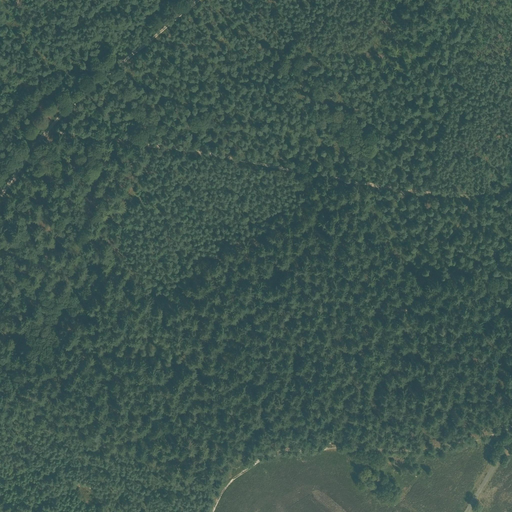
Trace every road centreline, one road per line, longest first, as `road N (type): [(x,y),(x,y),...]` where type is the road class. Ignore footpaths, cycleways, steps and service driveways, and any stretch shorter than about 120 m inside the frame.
road 1 (track): [(43,134),(125,138),(423,192),(475,194)]
road 2 (track): [(324,449),(475,194)]
road 3 (track): [(261,459),(0,390)]
road 4 (track): [(152,37),(56,118),(0,195)]
road 5 (track): [(511,429),(420,451),(324,449)]
